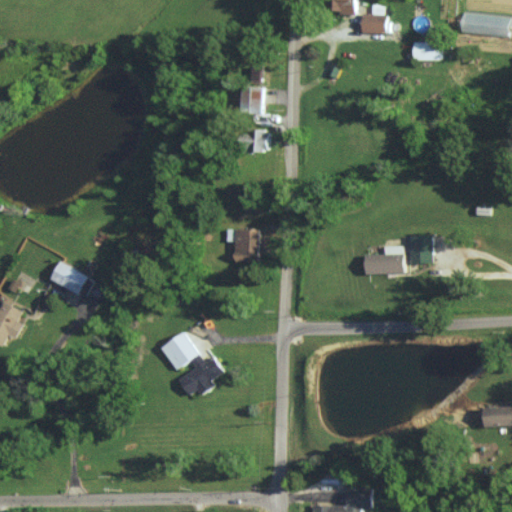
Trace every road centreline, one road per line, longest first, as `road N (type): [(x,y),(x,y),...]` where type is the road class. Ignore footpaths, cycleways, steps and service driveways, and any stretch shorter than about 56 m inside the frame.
road 1 (residential): [(281,511),(302,0)]
road 2 (residential): [(281,493),(0,498)]
road 3 (residential): [(283,335),(511,324)]
